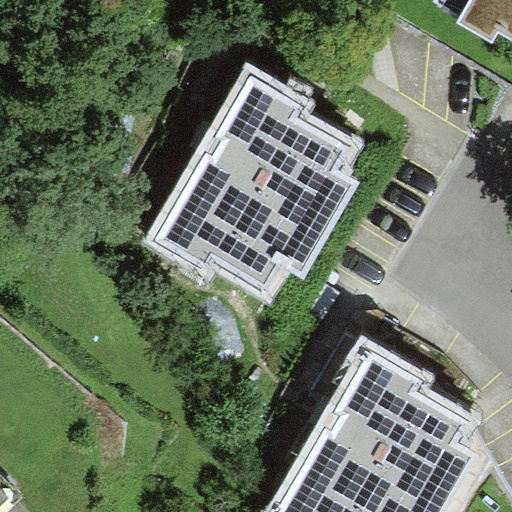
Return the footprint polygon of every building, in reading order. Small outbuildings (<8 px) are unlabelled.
[(511,0),(454,0),(453,3),(499,29),(504,19),(511,23),(511,0)] [(307,102),(254,72),(221,130),(213,144),(205,157),(161,235),(210,263),(216,252),(272,284),(286,259),(307,271),(360,178),(340,166),(353,144),(309,120),(304,117),(300,114),(307,102)] [(324,321),(341,293),(321,280),(304,308),(324,321)] [(353,323),(347,333),(371,346),(385,320),(353,323)] [(412,383),(418,373),(371,346),(330,416),(326,424),(274,511),(441,511),(478,449),(456,436),(468,416),(412,383)] [(0,508),(13,495),(0,481),(0,508)]
